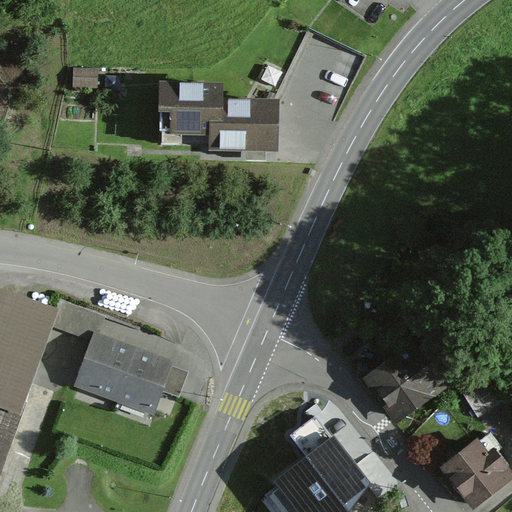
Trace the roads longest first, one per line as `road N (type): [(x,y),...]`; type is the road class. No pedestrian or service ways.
road 1 (tertiary): [(465,0),(399,66),(361,126),(267,329)]
road 2 (residential): [(267,329),(212,305),(0,251)]
road 3 (residential): [(444,511),(318,357),(267,329)]
road 4 (tertiary): [(267,329),(191,511)]
